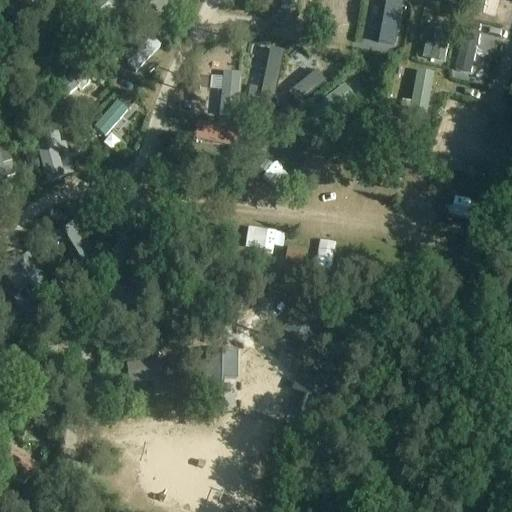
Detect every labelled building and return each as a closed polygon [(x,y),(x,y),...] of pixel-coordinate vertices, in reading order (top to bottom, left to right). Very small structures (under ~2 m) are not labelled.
[(354,27),(351,6),(340,8),(342,29),(354,27)] [(398,46),(412,37),(398,17),(385,26),(398,46)] [(449,61),(449,45),(439,45),(438,61),(449,61)] [(124,97),(118,104),(126,111),(132,104),(124,97)] [(461,104),(447,101),(444,114),(458,117),(461,104)] [(157,129),(159,142),(181,139),(179,125),(157,129)] [(69,132),(72,144),(84,140),(81,129),(69,132)] [(24,134),(11,137),(14,149),(27,145),(24,134)] [(44,185),(63,180),(51,137),(32,143),(44,185)] [(0,202),(10,200),(5,181),(14,179),(8,158),(0,159),(0,202)] [(304,159),(302,172),(319,176),(322,163),(304,159)] [(174,164),(165,170),(172,180),(181,175),(174,164)] [(397,193),(398,189),(400,179),(382,175),(380,185),(379,189),(397,193)] [(304,253),(285,249),(283,261),(301,265),(304,253)] [(381,267),(362,263),(359,276),(378,280),(381,267)] [(55,270),(50,277),(58,284),(64,277),(55,270)] [(281,333),(306,350),(323,324),(298,307),(281,333)] [(164,348),(154,338),(144,348),(155,358),(164,348)] [(304,398),(296,418),(310,424),(328,377),(300,366),(289,392),(304,398)] [(0,454),(0,462),(13,471),(8,479),(22,488),(27,480),(31,483),(40,469),(5,447),(0,454)]
